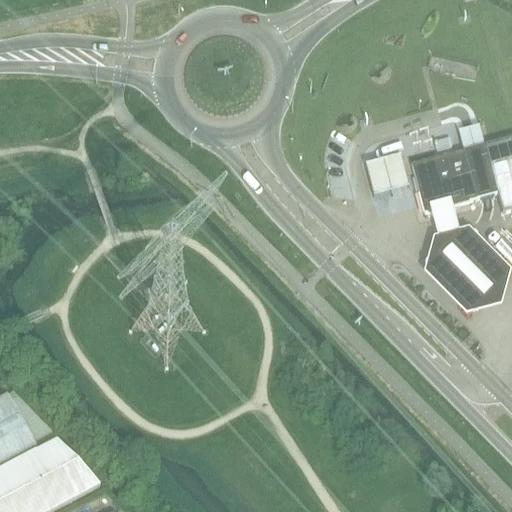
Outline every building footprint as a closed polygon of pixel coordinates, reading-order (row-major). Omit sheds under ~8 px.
[(511,142),(490,148),(485,149),(498,198),(498,199),(501,208),(503,216),(511,213),(511,142)] [(475,204),(479,203),(486,201),(498,198),(485,149),(472,153),(462,155),(412,168),(425,217),(475,204)] [(401,159),(366,169),(374,200),(409,190),(401,159)] [(436,239),(435,243),(428,267),(426,273),(468,317),(476,315),(503,308),(511,281),(511,268),(474,232),(458,234),(457,229),(450,206),(430,212),(435,234),(436,239)] [(0,511),(57,511),(99,489),(56,447),(39,455),(8,399),(0,403),(0,511)]
